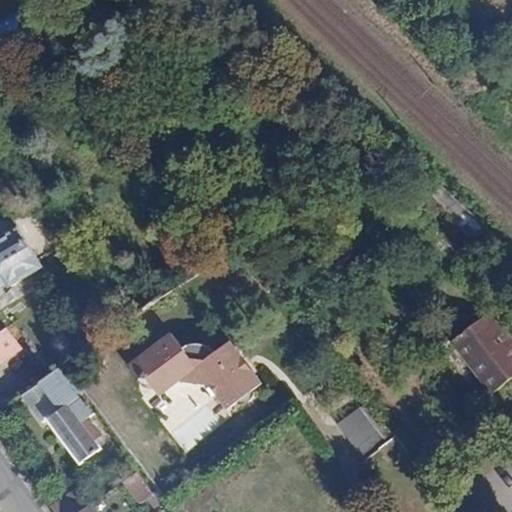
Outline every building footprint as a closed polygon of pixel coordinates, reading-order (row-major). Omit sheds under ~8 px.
[(114,19),(110,11),(97,20),(103,27),(114,19)] [(490,225),(446,185),(440,190),(488,250),(498,241),(490,225)] [(488,250),(440,190),(425,203),(474,262),(488,250)] [(59,244),(23,191),(2,207),(13,223),(0,232),(0,290),(11,283),(14,286),(43,265),(38,259),(59,244)] [(511,376),(511,338),(492,311),(454,339),(493,391),(511,376)] [(18,315),(7,323),(13,330),(24,323),(18,315)] [(13,330),(7,323),(0,327),(0,360),(23,344),(13,330)] [(161,336),(119,365),(127,377),(137,379),(148,395),(168,381),(203,388),(220,413),(231,407),(232,409),(235,410),(239,408),(246,404),(251,399),(249,395),(255,390),(226,346),(209,358),(205,356),(196,352),(184,351),(173,352),(161,336)] [(92,403),(60,360),(19,390),(41,419),(46,415),(76,459),(99,444),(90,432),(98,426),(90,416),(89,418),(82,410),(92,403)] [(336,423),(359,454),(384,436),(360,405),(336,423)] [(511,469),(500,454),(450,492),(464,511),(475,511),(511,484),(511,469)] [(156,489),(139,466),(126,475),(143,498),(156,489)] [(78,482),(50,501),(58,511),(75,511),(91,501),(78,482)] [(98,511),(91,501),(75,511),(98,511)]
